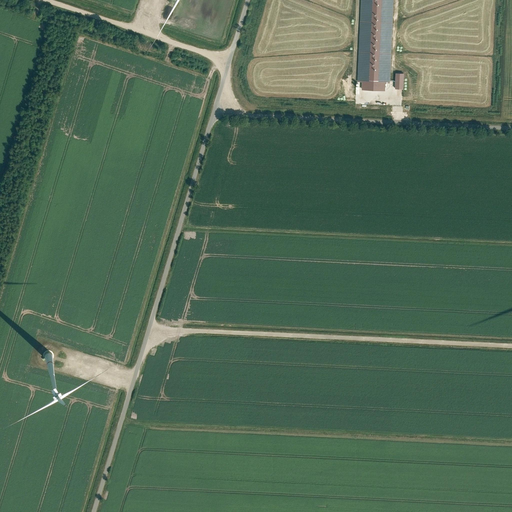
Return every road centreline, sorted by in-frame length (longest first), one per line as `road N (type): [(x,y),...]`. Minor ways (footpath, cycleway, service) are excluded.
road 1 (unclassified): [(212,113),(92,511)]
road 2 (unclassified): [(511,128),(212,113)]
road 3 (track): [(228,58),(54,0)]
